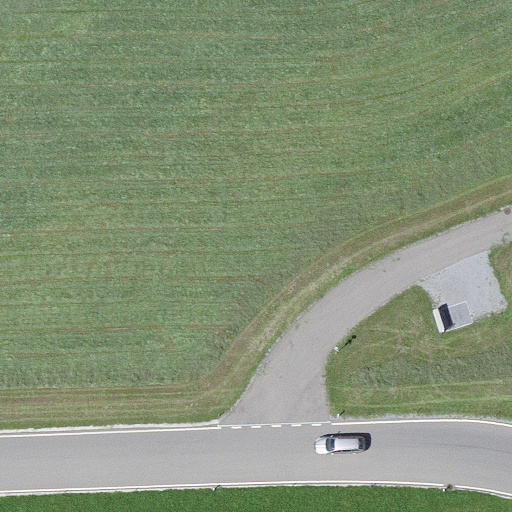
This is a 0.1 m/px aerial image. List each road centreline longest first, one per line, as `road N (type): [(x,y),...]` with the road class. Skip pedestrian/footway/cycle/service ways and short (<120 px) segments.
road 1 (tertiary): [(0,461),(511,441)]
road 2 (track): [(511,245),(360,345),(316,449)]
